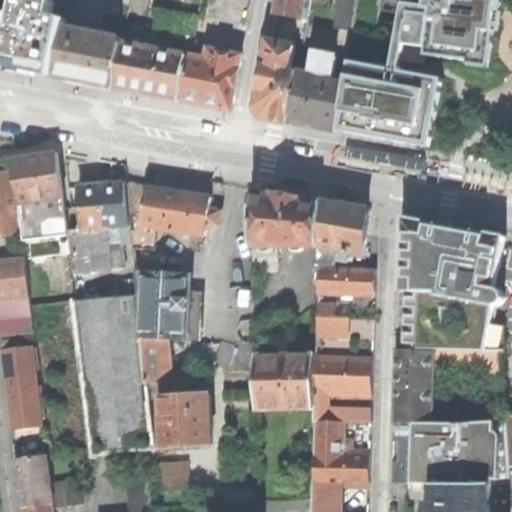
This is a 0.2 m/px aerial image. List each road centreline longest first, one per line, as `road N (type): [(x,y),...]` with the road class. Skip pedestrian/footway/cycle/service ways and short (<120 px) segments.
road 1 (residential): [(390,178),(383,511)]
road 2 (secondary): [(236,147),(0,105)]
road 3 (secondary): [(390,178),(236,147)]
road 4 (residential): [(236,147),(264,0)]
road 5 (secondary): [(511,200),(390,178)]
